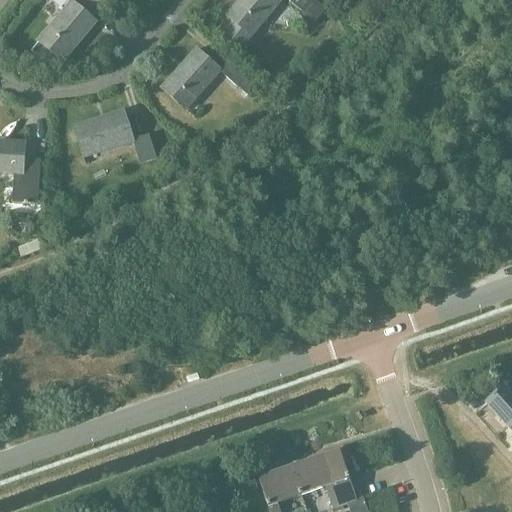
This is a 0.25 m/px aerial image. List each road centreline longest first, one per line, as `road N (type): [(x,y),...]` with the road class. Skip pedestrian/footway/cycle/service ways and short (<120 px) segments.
road 1 (tertiary): [(0,463),(370,336)]
road 2 (residential): [(0,80),(20,90),(81,94),(117,78),(185,0)]
road 3 (residential): [(428,511),(370,336)]
road 4 (tertiary): [(370,336),(511,287)]
